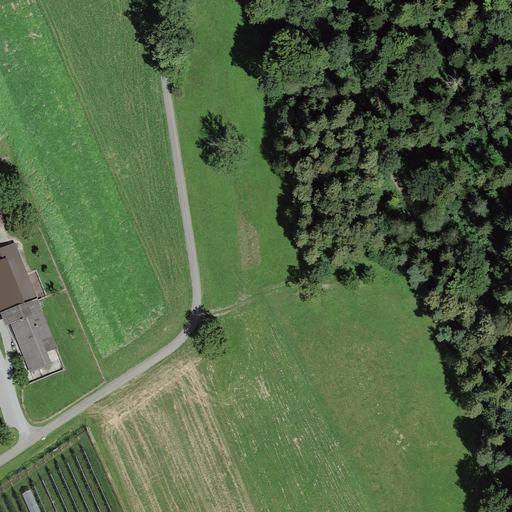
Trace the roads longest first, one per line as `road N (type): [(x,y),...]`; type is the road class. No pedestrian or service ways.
road 1 (unclassified): [(0,460),(172,345),(192,322),(195,282),(163,48),(166,0)]
road 2 (track): [(355,0),(394,181),(511,336)]
road 3 (track): [(192,322),(304,281),(361,271),(440,295),(474,284)]
